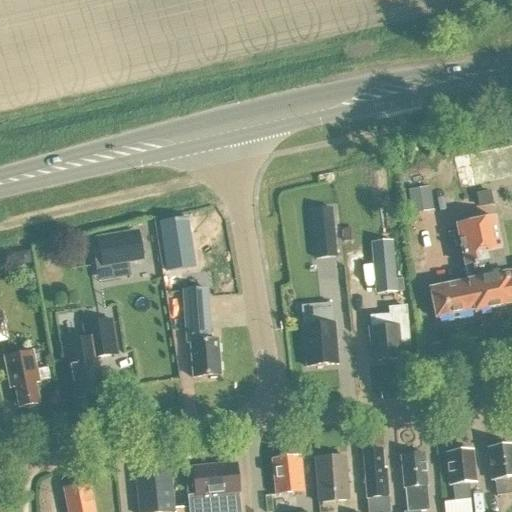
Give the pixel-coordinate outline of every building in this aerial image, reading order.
[(478,199),(481,212),(494,210),(491,196),(478,199)] [(455,226),(467,281),(429,289),(435,319),(474,311),(474,313),(511,305),(511,303),(511,272),(505,274),(494,218),(455,226)] [(196,270),(188,220),(158,224),(166,274),(196,270)] [(142,262),(138,236),(97,243),(101,269),(142,262)] [(319,288),(344,286),(342,244),(317,245),(319,288)] [(395,282),(390,247),(372,250),(376,284),(395,282)] [(220,377),(218,342),(211,343),(210,331),(211,331),(210,317),(208,291),(182,293),(186,346),(190,346),(192,379),(220,377)] [(0,313),(0,342),(11,341),(7,312),(0,313)] [(390,316),(373,318),(374,329),(368,330),(372,364),(402,361),(398,327),(391,327),(390,316)] [(66,365),(69,364),(75,399),(103,394),(97,359),(118,356),(111,321),(83,326),(86,340),(62,344),(66,365)] [(302,328),(306,369),(337,367),(334,326),(302,328)] [(34,350),(6,355),(12,385),(16,385),(20,405),(38,402),(34,381),(39,380),(34,350)] [(499,444),(500,447),(487,449),(491,480),(494,480),(496,497),(511,494),(511,490),(510,478),(511,477),(511,446),(508,447),(507,443),(499,444)] [(458,449),(458,452),(445,454),(448,484),(451,484),(453,502),(469,500),(467,484),(475,483),(472,451),(467,451),(466,448),(458,449)] [(382,450),(363,452),(367,511),(390,511),(390,500),(387,470),(386,470),(386,468),(383,468),(382,450)] [(407,511),(428,511),(425,485),(427,485),(424,454),(401,456),(404,487),(405,487),(407,511)] [(299,456),(270,460),(275,496),(304,492),(299,456)] [(345,456),(314,458),(317,502),(348,500),(345,456)] [(212,511),(211,497),(225,496),(226,511),(229,511),(239,511),(238,495),(241,494),(237,465),(192,470),(195,498),(200,497),(201,511),(212,511)] [(166,472),(134,476),(137,511),(183,511),(183,509),(169,510),(166,472)] [(91,511),(86,486),(64,490),(68,511),(91,511)]
